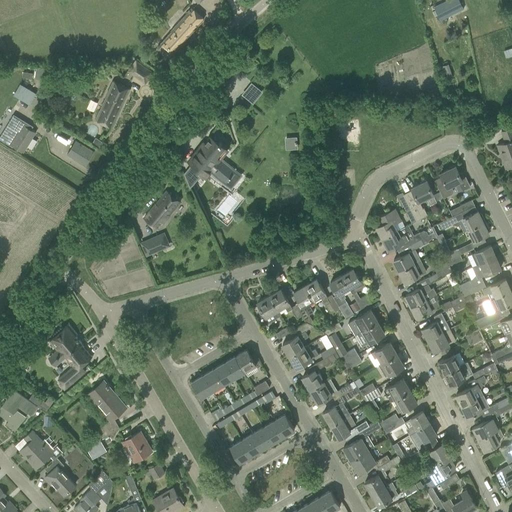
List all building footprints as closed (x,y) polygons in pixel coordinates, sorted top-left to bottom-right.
[(463,9),(458,0),(446,0),(434,7),(441,20),(463,9)] [(161,43),(162,44),(158,49),(159,50),(166,56),(171,52),(172,53),(204,19),(192,8),(171,31),(171,32),(161,43)] [(511,48),(503,51),(506,58),(511,55),(511,48)] [(136,60),(135,61),(128,70),(144,82),(152,72),(136,60)] [(129,89),(113,82),(110,87),(96,119),(112,127),(127,94),(129,89)] [(249,82),(239,94),(251,103),(261,90),(249,82)] [(20,84),(13,95),(30,105),(36,93),(20,84)] [(24,152),(36,132),(29,128),(31,125),(14,115),(0,138),(24,152)] [(505,168),(511,165),(511,127),(501,131),(505,142),(497,145),(501,155),(503,154),(504,158),(502,158),(505,168)] [(211,136),(201,149),(203,151),(199,155),(192,160),(189,163),(202,173),(203,173),(205,175),(210,169),(226,181),(229,177),(230,178),(232,176),(231,175),(233,172),(218,159),(226,149),(221,144),(219,142),(218,142),(211,136)] [(284,136),(284,149),(296,149),(296,137),(284,136)] [(67,154),(86,165),(94,152),(75,140),(67,154)] [(465,177),(461,178),(455,166),(449,169),(441,173),(440,173),(442,176),(434,180),(440,191),(442,197),(443,198),(452,193),(453,190),(450,185),(455,183),(458,190),(464,187),(465,189),(470,186),(465,177)] [(189,174),(186,178),(190,186),(196,179),(189,174)] [(432,194),(433,194),(426,180),(420,183),(421,183),(412,187),(411,187),(412,190),(404,194),(408,202),(417,221),(427,215),(423,208),(422,209),(418,201),(426,197),(430,204),(436,201),(435,200),(433,195),(432,194)] [(157,229),(180,201),(166,190),(143,218),(157,229)] [(442,197),(440,191),(433,195),(435,200),(442,197)] [(462,212),(475,205),(472,200),(459,206),(462,212)] [(417,221),(408,202),(401,205),(404,211),(406,211),(412,223),(417,221)] [(485,221),(482,214),(479,215),(477,211),(475,205),(462,212),(443,221),(439,223),(442,229),(452,224),(457,226),(460,224),(463,231),(468,229),(485,221)] [(383,238),(401,229),(403,227),(394,209),(380,216),(384,223),(376,227),(377,227),(383,238)] [(488,227),(485,221),(468,229),(473,241),(488,233),(486,229),(488,227)] [(412,244),(421,239),(423,238),(426,236),(425,234),(423,233),(420,234),(419,232),(410,237),(408,232),(404,234),(401,229),(383,238),(388,248),(388,249),(402,242),(404,245),(410,242),(412,244)] [(423,238),(421,239),(423,244),(436,238),(433,233),(426,236),(423,238)] [(146,255),(163,248),(158,236),(141,243),(146,255)] [(459,254),(457,249),(452,251),(449,250),(445,241),(439,243),(447,260),(459,254)] [(467,256),(472,267),(495,257),(490,246),(490,245),(475,252),(475,253),(467,256)] [(394,260),(400,271),(421,260),(415,249),(408,253),(402,256),(393,260),(394,260)] [(449,265),(462,259),(459,254),(447,260),(449,265)] [(461,292),(483,282),(481,277),(500,268),(500,267),(495,257),(472,267),(475,275),(471,279),(458,286),(461,292)] [(419,275),(426,272),(421,260),(400,271),(405,281),(405,282),(419,275)] [(449,265),(447,260),(433,266),(436,273),(449,265)] [(449,265),(436,273),(427,278),(430,283),(452,271),(449,265)] [(353,268),(341,275),(349,288),(352,293),(363,287),(364,283),(360,276),(358,277),(353,268)] [(342,292),(349,288),(341,275),(330,282),(335,291),(337,294),(341,300),(345,297),(342,292)] [(316,278),(305,285),(314,299),(319,296),(320,298),(321,297),(325,305),(326,304),(330,311),(333,309),(334,310),(335,311),(340,308),(339,306),(332,294),(327,297),(316,278)] [(488,293),(490,299),(510,290),(505,280),(506,279),(505,279),(486,287),(483,282),(461,292),(463,295),(464,297),(482,289),(485,295),(488,293)] [(411,306),(425,299),(436,294),(433,287),(430,289),(428,284),(419,288),(405,295),(406,296),(411,306)] [(308,303),(314,299),(305,285),(294,292),(300,302),(295,304),(302,315),(306,322),(314,326),(315,325),(309,315),(313,312),(308,303)] [(297,318),(302,315),(295,304),(291,307),(280,289),(269,295),(281,315),(278,310),(284,306),(287,311),(291,309),(297,318)] [(490,320),(509,311),(506,306),(511,303),(511,294),(510,290),(490,299),(489,300),(494,312),(475,321),(477,326),(490,320)] [(356,301),(361,308),(371,303),(366,294),(356,300),(356,301)] [(276,318),(281,315),(269,295),(257,302),(266,316),(272,313),(276,318)] [(444,311),(452,307),(465,300),(464,297),(463,295),(450,302),(449,300),(441,305),(444,311)] [(428,305),(425,299),(411,306),(417,317),(416,317),(417,318),(431,311),(440,307),(437,301),(428,305)] [(468,305),(465,300),(452,307),(455,312),(468,305)] [(339,306),(343,313),(346,318),(361,308),(356,301),(349,306),(346,301),(339,306)] [(355,334),(377,321),(370,309),(348,323),(355,334)] [(428,339),(450,328),(441,312),(434,316),(436,321),(422,328),(422,329),(423,329),(428,339)] [(511,329),(511,316),(500,322),(505,333),(511,329)] [(490,320),(477,326),(479,329),(479,330),(483,329),(492,325),(490,320)] [(362,346),(384,333),(377,321),(355,334),(362,346)] [(304,346),(301,341),(308,336),(305,331),(314,326),(306,322),(296,329),(299,334),(282,344),(289,356),(304,346)] [(338,322),(324,331),(327,336),(342,328),(338,322)] [(82,343),(75,335),(77,334),(68,324),(63,329),(61,327),(53,334),(54,336),(49,341),(57,350),(53,353),(56,356),(56,357),(57,358),(60,361),(65,357),(73,366),(57,379),(60,383),(59,384),(64,390),(85,372),(80,367),(92,357),(81,344),(82,343)] [(287,333),(291,331),(287,326),(275,333),(279,338),(287,333)] [(439,348),(442,354),(451,349),(448,344),(456,340),(450,328),(428,339),(434,350),(433,350),(434,351),(439,348)] [(465,335),(468,340),(481,334),(479,330),(479,329),(465,335)] [(493,359),(511,350),(511,329),(505,333),(508,340),(503,349),(490,354),(493,359)] [(470,345),(483,339),(481,334),(468,340),(470,345)] [(381,363),(397,354),(390,342),(371,353),(374,359),(378,357),(381,363)] [(296,367),(305,362),(318,354),(315,349),(312,350),(308,344),(304,346),(289,356),(296,367)] [(321,353),(324,358),(336,351),(333,346),(321,353)] [(354,348),(339,357),(343,363),(358,355),(354,348)] [(246,349),(235,355),(244,371),(256,364),(246,349)] [(445,372),(459,365),(451,349),(442,354),(444,359),(439,361),(439,362),(440,362),(445,372)] [(511,350),(493,359),(494,362),(495,364),(507,359),(508,361),(511,358),(511,350)] [(404,365),(397,354),(381,363),(385,369),(381,371),(385,376),(404,365)] [(234,377),(244,371),(235,355),(224,362),(234,377)] [(358,355),(343,363),(347,370),(362,361),(358,355)] [(332,361),(329,356),(324,358),(314,364),(317,370),(332,361)] [(465,377),(472,373),(467,361),(459,365),(445,372),(451,383),(450,383),(451,384),(465,377)] [(223,384),(234,377),(224,362),(214,368),(223,384)] [(483,375),(497,368),(495,364),(494,362),(472,373),(475,378),(483,375)] [(214,368),(203,375),(212,390),(223,384),(214,368)] [(309,389),(310,390),(322,382),(320,378),(322,377),(319,372),(317,373),(315,369),(302,377),(305,382),(302,383),(306,391),(309,389)] [(201,397),(212,390),(203,375),(192,381),(201,397)] [(462,405),(483,395),(480,388),(482,387),(483,385),(481,382),(486,379),(483,375),(475,378),(468,382),(470,387),(456,394),(458,399),(462,405)] [(394,399),(410,390),(403,378),(384,389),(383,390),(391,401),(395,399),(394,399)] [(254,387),(255,390),(258,394),(269,387),(265,380),(254,387)] [(111,419),(126,407),(120,400),(119,401),(114,395),(115,394),(108,386),(109,386),(107,383),(106,384),(103,381),(88,393),(111,419)] [(339,390),(342,395),(356,387),(353,381),(339,390)] [(317,403),(326,398),(331,394),(324,382),(323,383),(322,382),(310,390),(317,403)] [(363,396),(376,388),(372,383),(360,390),(363,396)] [(30,415),(37,406),(36,405),(11,387),(4,397),(5,397),(5,396),(7,398),(0,406),(0,414),(8,421),(6,424),(15,430),(27,413),(30,415)] [(356,387),(342,395),(337,398),(340,404),(356,394),(356,393),(359,391),(356,387)] [(377,387),(376,388),(363,396),(367,402),(381,394),(377,387)] [(247,400),(258,394),(255,390),(245,396),(247,400)] [(398,413),(408,407),(417,401),(410,390),(394,399),(395,399),(398,405),(395,407),(398,413)] [(271,391),(260,397),(263,402),(264,404),(275,397),(271,391)] [(480,411),(483,416),(511,401),(511,400),(511,398),(510,396),(489,406),(483,395),(462,405),(467,416),(467,417),(480,411)] [(245,396),(234,402),(237,407),(247,400),(245,396)] [(252,408),(263,402),(260,397),(249,404),(252,408)] [(50,406),(41,399),(36,405),(37,406),(45,412),(50,406)] [(479,439),(500,428),(495,420),(497,418),(496,416),(511,407),(511,401),(483,416),(486,421),(473,427),(473,428),(479,439)] [(234,402),(223,409),(226,413),(237,407),(234,402)] [(241,415),(252,408),(249,404),(239,410),(241,415)] [(323,412),(331,425),(342,418),(350,414),(347,410),(343,412),(339,407),(336,409),(334,405),(323,412)] [(211,413),(215,420),(226,413),(223,409),(222,406),(211,413)] [(231,421),(241,415),(239,410),(228,416),(231,421)] [(429,422),(422,411),(409,419),(413,425),(406,429),(409,434),(416,430),(429,422)] [(382,428),(399,418),(395,413),(383,420),(382,418),(377,420),(381,426),(382,428)] [(285,414),(274,420),(283,436),(294,429),(285,414)] [(348,428),(355,423),(350,414),(342,418),(331,425),(338,438),(350,431),(348,428)] [(228,416),(217,423),(219,427),(231,421),(228,416)] [(382,428),(385,434),(405,423),(405,422),(402,417),(399,418),(382,428)] [(272,442),(283,436),(274,420),(263,427),(272,442)] [(381,426),(377,420),(369,426),(357,433),(360,437),(343,447),(347,452),(345,453),(349,461),(351,459),(370,448),(363,437),(381,426)] [(357,433),(369,426),(366,420),(354,427),(357,433)] [(424,441),(427,446),(436,440),(433,435),(436,434),(429,422),(416,430),(423,442),(424,441)] [(102,426),(98,430),(103,438),(117,430),(116,428),(113,423),(104,428),(102,426)] [(263,427),(252,433),(261,449),(272,442),(263,427)] [(504,436),(500,428),(479,439),(484,449),(484,450),(499,443),(497,439),(504,436)] [(36,468),(43,461),(52,453),(32,431),(24,437),(28,442),(20,450),(25,456),(26,455),(29,459),(28,459),(36,468)] [(134,461),(143,456),(151,451),(147,443),(144,444),(137,433),(123,441),(134,461)] [(251,455),(261,449),(252,433),(241,440),(251,455)] [(103,447),(99,440),(86,448),(92,459),(97,456),(94,452),(103,447)] [(241,440),(239,441),(230,446),(240,462),(251,455),(241,440)] [(436,440),(427,446),(429,451),(428,451),(435,463),(448,455),(442,444),(439,445),(436,440)] [(370,448),(351,459),(359,472),(375,462),(378,467),(385,463),(389,460),(386,455),(377,460),(370,448)] [(421,450),(410,456),(413,461),(424,455),(421,450)] [(401,461),(398,455),(389,460),(385,463),(388,468),(401,461)] [(423,485),(417,486),(418,489),(426,489),(432,487),(439,483),(440,482),(437,477),(455,467),(448,455),(435,463),(430,466),(436,477),(423,485)] [(154,479),(155,478),(164,473),(158,462),(148,468),(154,479)] [(511,462),(509,465),(502,470),(501,468),(495,472),(503,487),(504,486),(503,486),(509,483),(511,487),(511,462)] [(75,485),(57,466),(44,477),(51,485),(53,483),(58,488),(57,488),(63,495),(75,485)] [(101,497),(108,490),(110,493),(113,481),(104,470),(88,484),(92,488),(80,499),(82,501),(73,509),(76,511),(93,511),(98,508),(94,504),(101,497)] [(365,483),(372,494),(386,485),(382,479),(388,476),(384,470),(364,482),(365,483)] [(440,482),(439,483),(442,488),(445,486),(459,478),(456,473),(440,482)] [(131,474),(125,476),(131,490),(137,487),(131,474)] [(405,497),(418,489),(417,486),(415,484),(402,492),(405,497)] [(390,491),(386,485),(372,494),(378,505),(378,506),(398,494),(395,488),(390,491)] [(433,502),(439,498),(432,487),(426,489),(433,502)] [(12,511),(16,509),(9,501),(7,503),(2,497),(5,494),(0,488),(0,511),(12,511)] [(173,488),(164,493),(153,500),(160,511),(170,511),(171,511),(176,508),(176,509),(183,505),(173,488)] [(330,490),(319,497),(328,511),(339,505),(330,490)] [(449,498),(441,503),(446,511),(456,511),(457,511),(467,511),(475,506),(466,490),(461,493),(464,498),(453,505),(449,498)] [(313,511),(328,511),(319,497),(308,503),(313,511)] [(139,511),(134,498),(127,501),(129,505),(119,509),(118,509),(118,510),(117,511),(116,511),(139,511)] [(411,511),(409,507),(404,499),(398,503),(402,511),(411,511)] [(313,511),(308,503),(297,509),(299,511),(313,511)]
